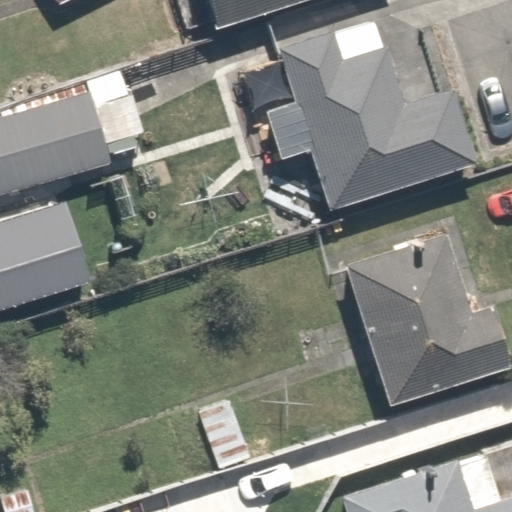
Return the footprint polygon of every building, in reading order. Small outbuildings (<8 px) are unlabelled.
[(197,0),(206,28),(296,0),(197,0)] [(323,30),(269,46),(286,100),(257,110),(271,158),(301,149),(320,210),(470,162),(445,85),(396,101),(378,44),(374,45),(366,19),(324,32),(323,30)] [(0,192),(103,163),(82,91),(0,114),(0,192)] [(438,231),(335,263),(379,403),(503,364),(483,302),(471,306),(466,290),(457,293),(438,231)] [(0,319),(9,316),(1,292),(0,292),(0,319)] [(217,472),(276,451),(266,425),(239,435),(225,398),(194,410),(217,472)] [(511,511),(511,486),(493,493),(480,454),(451,463),(449,456),(337,491),(324,452),(187,496),(192,511),(319,511),(335,507),(336,511),(511,511)] [(29,511),(22,487),(0,493),(0,511),(29,511)]
